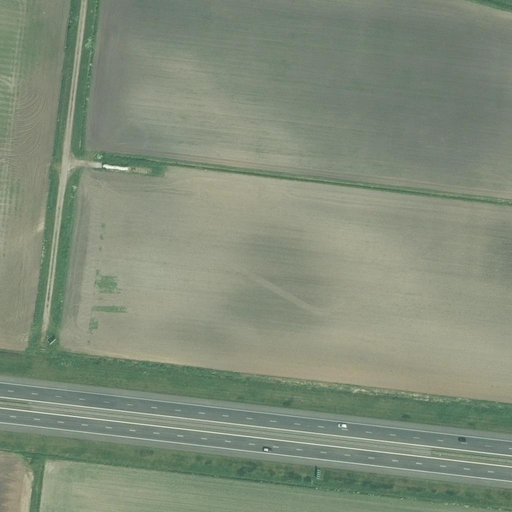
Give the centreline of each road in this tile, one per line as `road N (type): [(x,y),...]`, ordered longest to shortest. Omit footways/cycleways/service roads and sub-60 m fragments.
road 1 (motorway): [(511,449),(0,390)]
road 2 (motorway): [(0,416),(511,475)]
road 3 (unclassified): [(42,347),(84,0)]
